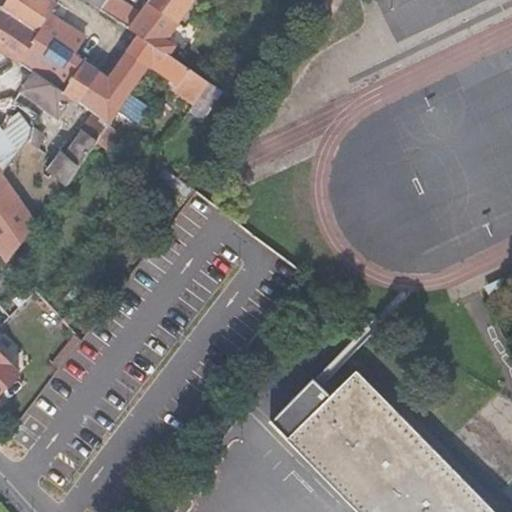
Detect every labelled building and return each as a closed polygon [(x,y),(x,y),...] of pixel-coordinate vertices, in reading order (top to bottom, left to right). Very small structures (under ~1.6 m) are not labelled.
[(0,55),(20,68),(49,19),(57,6),(47,0),(10,0),(4,12),(0,9),(0,55)] [(96,12),(104,0),(83,0),(82,3),(96,12)] [(163,42),(193,0),(148,0),(139,14),(119,0),(104,0),(96,12),(137,39),(165,58),(172,48),(163,42)] [(106,126),(140,82),(148,69),(173,88),(171,94),(189,107),(206,84),(165,58),(137,39),(108,83),(72,59),(82,41),(49,19),(20,68),(31,75),(71,103),(78,108),(94,119),(106,126)] [(71,103),(31,75),(18,94),(20,97),(57,124),(60,119),(71,103)] [(68,124),(78,108),(71,103),(60,119),(68,124)] [(94,143),(106,126),(94,119),(82,136),(94,143)] [(17,121),(0,144),(0,265),(3,268),(32,228),(0,194),(0,176),(28,146),(31,131),(17,121)] [(62,187),(94,143),(82,136),(65,160),(62,159),(50,178),(62,187)] [(0,397),(23,370),(0,340),(0,397)] [(266,429),(343,507),(348,511),(485,511),(351,378),(326,403),(310,387),(266,429)]
